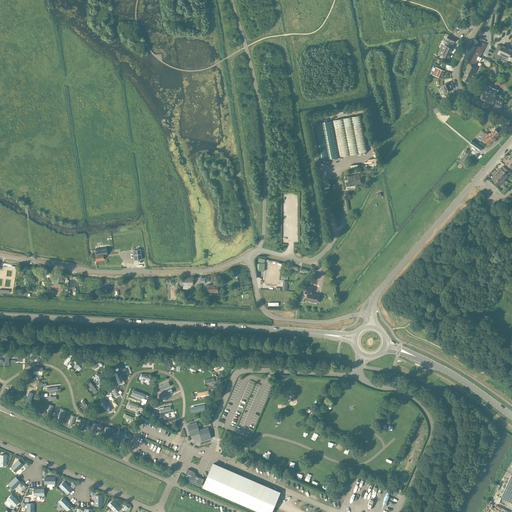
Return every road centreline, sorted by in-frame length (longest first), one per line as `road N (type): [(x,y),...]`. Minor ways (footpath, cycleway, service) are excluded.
road 1 (secondary): [(354,338),(0,315)]
road 2 (unclassified): [(249,255),(201,271),(87,271),(0,255)]
road 3 (tertiary): [(474,180),(376,292),(371,310)]
road 4 (unclassified): [(371,310),(319,322),(268,314),(249,255)]
road 5 (residential): [(249,255),(257,249),(315,260),(345,214),(338,177)]
road 6 (tertiary): [(511,115),(470,99),(455,79),(493,0)]
road 7 (secondary): [(384,345),(445,370),(511,416)]
